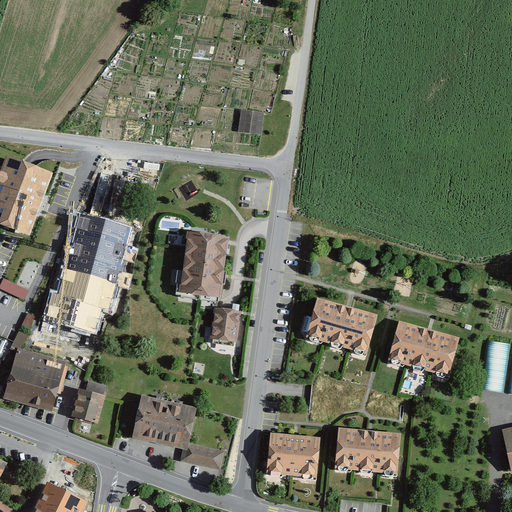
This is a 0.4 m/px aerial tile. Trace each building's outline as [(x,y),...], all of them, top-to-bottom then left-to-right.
[(241,110),(239,133),(262,136),(265,112),(241,110)] [(55,173),(4,155),(0,166),(0,227),(30,239),(55,173)] [(230,237),(192,232),(184,290),(222,295),(230,237)] [(29,290),(4,279),(0,287),(0,291),(24,302),(29,290)] [(375,316),(317,299),(307,333),(365,350),(375,316)] [(240,313),(217,310),(214,337),(236,340),(240,313)] [(34,316),(29,314),(23,326),(29,328),(34,316)] [(456,338),(399,323),(390,357),(446,372),(456,338)] [(26,335),(20,332),(14,345),(19,348),(26,335)] [(0,359),(3,361),(12,342),(0,335),(0,359)] [(487,341),(485,390),(506,391),(509,342),(487,341)] [(65,363),(19,350),(6,396),(53,408),(65,363)] [(105,396),(81,390),(74,415),(99,422),(105,396)] [(196,408),(145,397),(136,436),(186,448),(196,408)] [(399,435),(339,430),(336,467),(396,472),(399,435)] [(511,430),(502,432),(510,473),(511,472),(511,430)] [(318,439),(270,435),(266,470),(314,475),(318,439)] [(225,451),(189,444),(185,461),(221,469),(225,451)] [(0,487),(10,467),(0,462),(0,508),(4,511),(14,511),(16,510),(0,501),(0,487)] [(82,511),(88,502),(47,483),(33,511),(82,511)]
